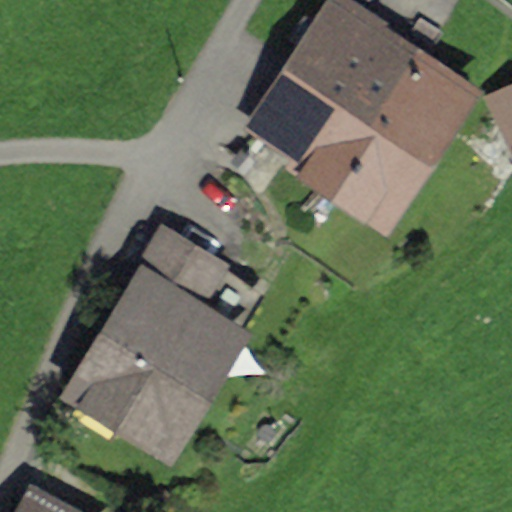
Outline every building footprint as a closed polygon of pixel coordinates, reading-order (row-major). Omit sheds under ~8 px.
[(461,86),(335,7),(259,126),(385,206),(461,86)] [(511,78),(487,89),(511,145),(511,78)] [(403,250),(351,221),(331,256),(384,286),(403,250)] [(70,363),(152,417),(245,276),(163,222),(70,363)] [(53,511),(26,497),(18,511),(53,511)]
